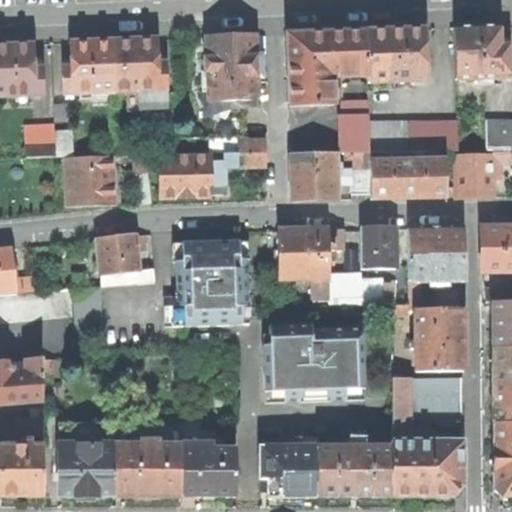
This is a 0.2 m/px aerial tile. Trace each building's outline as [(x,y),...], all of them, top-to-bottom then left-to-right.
[(453,30),(455,81),(511,78),(510,47),(501,47),(500,28),(473,29),(453,30)] [(426,82),(424,30),(395,31),(366,32),(367,77),(367,84),(426,82)] [(367,77),(366,32),(318,34),(287,35),(289,108),(334,106),(333,78),(367,77)] [(231,109),(243,109),(245,109),(245,102),(258,102),(257,78),(262,78),(261,57),(256,57),(255,37),(229,38),(206,39),(207,60),(204,61),(205,73),(208,73),(209,104),(210,104),(231,103),(231,109)] [(157,64),(156,40),(131,41),(113,42),(115,93),(139,92),(166,91),(165,64),(157,64)] [(64,95),(115,93),(113,42),(87,43),(71,43),(71,67),(63,67),(64,95)] [(33,70),(32,45),(11,46),(0,46),(0,96),(42,95),(41,69),(33,70)] [(166,109),(166,96),(166,91),(139,92),(139,110),(164,109),(166,109)] [(177,95),(166,96),(166,109),(164,109),(165,139),(178,139),(177,115),(178,115),(177,95)] [(238,140),(244,139),(243,109),(231,109),(231,103),(210,104),(212,141),(238,140)] [(343,104),(343,119),(368,119),(368,104),(343,104)] [(339,119),(340,154),(344,154),(370,153),(369,126),(368,119),(343,119),(339,119)] [(511,123),(485,123),(485,152),(493,152),(511,152),(511,123)] [(369,126),(370,153),(409,153),(409,125),(369,126)] [(409,125),(409,153),(458,153),(457,125),(409,125)] [(25,129),(26,149),(55,147),(54,132),(54,127),(25,129)] [(72,131),(54,132),(55,147),(56,157),(73,157),(72,131)] [(244,139),(238,140),(238,155),(264,154),(264,139),(244,139)] [(55,147),(26,149),(27,159),(56,157),(55,147)] [(511,152),(493,152),(493,159),(493,174),(500,174),(500,163),(511,162),(511,152)] [(344,170),(350,170),(370,169),(370,164),(370,153),(344,154),(344,170)] [(238,155),(238,168),(265,168),(264,154),(238,155)] [(291,155),(292,202),(313,201),(336,201),(336,186),(336,173),(335,166),(335,154),(291,155)] [(210,157),(210,192),(224,191),(224,168),(223,155),(210,155),(210,157)] [(238,155),(223,155),(224,168),(238,168),(238,155)] [(134,157),(136,174),(148,174),(147,156),(134,157)] [(160,157),(161,198),(187,197),(211,197),(210,192),(210,157),(160,157)] [(66,160),(68,206),(92,205),(112,204),(111,176),(111,169),(110,158),(66,160)] [(456,159),(456,198),(474,198),(493,198),(493,174),(493,159),(456,159)] [(371,196),(371,200),(411,199),(446,199),(445,162),(370,164),(370,169),(371,196)] [(351,196),(371,196),(370,169),(350,170),(351,172),(351,186),(351,196)] [(351,186),(351,172),(340,173),(336,173),(336,186),(351,186)] [(148,174),(136,174),(135,175),(138,206),(152,205),(148,174)] [(480,228),(481,272),(511,271),(511,227),(511,228),(480,228)] [(408,257),(462,256),(462,228),(433,229),(407,229),(408,257)] [(327,231),(328,251),(347,251),(347,230),(327,231)] [(360,230),(360,270),(394,270),(394,230),(374,230),(360,230)] [(328,251),(327,231),(304,231),(278,231),(279,280),(312,279),(328,279),(328,251)] [(135,237),(136,252),(146,251),(144,236),(135,237)] [(97,241),(100,276),(102,276),(136,272),(138,272),(136,252),(135,237),(116,239),(97,241)] [(171,312),(172,328),(179,328),(248,325),(247,261),(239,261),(239,252),(228,243),(200,244),(174,244),(174,245),(182,245),(182,262),(175,263),(177,312),(171,312)] [(0,251),(0,250),(0,296),(16,295),(14,281),(14,280),(11,280),(8,250),(0,251)] [(463,281),(462,256),(408,257),(408,282),(408,289),(439,288),(447,287),(447,281),(463,281)] [(136,272),(137,285),(154,283),(153,271),(138,272),(136,272)] [(136,272),(102,276),(103,288),(137,285),(136,272)] [(362,278),(328,279),(328,302),(329,307),(383,306),(383,286),(383,280),(362,280),(362,278)] [(31,279),(14,281),(16,295),(32,294),(31,279)] [(328,279),(312,279),(312,303),(328,302),(328,279)] [(394,286),(394,306),(408,306),(408,289),(408,282),(394,282),(394,286)] [(394,286),(383,286),(383,306),(392,306),(394,306),(394,286)] [(439,312),(439,288),(408,289),(408,306),(408,312),(415,312),(439,312)] [(71,291),(73,331),(101,330),(99,289),(71,291)] [(511,290),(485,291),(485,303),(492,303),(511,302),(511,290)] [(511,302),(492,303),(492,324),(492,349),(511,349),(511,302)] [(408,312),(408,306),(394,306),(392,306),(392,316),(408,316),(408,312)] [(415,312),(416,372),(462,372),(462,335),(462,312),(439,312),(415,312)] [(262,347),(264,400),(265,400),(265,394),(283,393),(283,397),(345,395),(345,391),(362,390),(362,397),(364,397),(361,329),(311,330),(311,326),(298,326),(268,327),(269,347),(262,347)] [(511,349),(492,349),(492,390),(492,409),(493,410),(493,424),(511,424),(511,349)] [(0,406),(3,406),(43,403),(43,379),(42,361),(42,360),(24,361),(24,373),(13,374),(12,369),(7,369),(7,363),(0,362),(0,406)] [(61,360),(42,361),(43,379),(61,378),(61,360)] [(462,379),(413,380),(412,420),(435,420),(435,424),(441,427),(462,427),(462,379)] [(413,380),(392,380),(392,442),(412,442),(412,420),(413,380)] [(30,409),(30,419),(43,419),(43,409),(30,409)] [(15,419),(15,436),(43,436),(43,419),(30,419),(15,419)] [(511,424),(493,424),(493,448),(492,448),(492,473),(493,473),(493,490),(501,498),(511,497),(511,424)] [(60,425),(60,448),(101,448),(101,425),(60,425)] [(317,448),(317,498),(350,498),(392,498),(392,448),(366,448),(366,437),(349,437),(349,448),(317,448)] [(259,448),(259,480),(268,480),(268,497),(294,498),(317,498),(317,448),(317,439),(295,439),(295,448),(259,448)] [(0,498),(43,499),(43,448),(31,448),(31,442),(20,442),(20,448),(0,447),(0,498)] [(113,447),(113,498),(145,498),(181,498),(180,447),(159,447),(159,442),(139,442),(139,447),(113,447)] [(392,448),(392,498),(419,498),(452,498),(463,488),(463,442),(412,442),(392,442),(392,448)] [(180,447),(181,498),(205,498),(235,498),(235,451),(212,450),(212,446),(180,446),(180,447)] [(113,498),(113,447),(101,448),(60,448),(58,448),(58,498),(74,497),(74,499),(85,499),(97,498),(113,498)]
